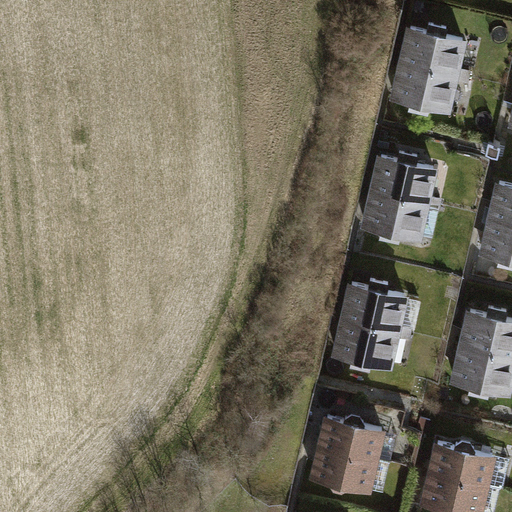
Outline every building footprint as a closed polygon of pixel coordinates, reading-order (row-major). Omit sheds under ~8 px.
[(461,67),(467,38),(448,34),(450,26),(431,21),(429,29),(411,25),(403,58),(471,74),(472,70),(461,67)] [(433,100),(452,105),(458,76),(470,78),(471,74),(403,58),(395,91),(413,96),(412,104),(431,108),(433,100)] [(503,144),(491,141),(489,152),(501,154),(503,144)] [(431,195),(437,166),(418,162),(420,153),(401,149),(399,157),(381,153),(373,186),(441,202),(442,197),(431,195)] [(511,183),(500,181),(492,214),(511,218),(511,183)] [(403,228),(422,232),(429,204),(440,206),(441,202),(373,186),(365,219),(384,223),(382,232),(401,236),(403,228)] [(511,218),(492,214),(485,247),(503,251),(501,259),(511,261),(511,218)] [(401,323),(408,294),(389,290),(391,281),(372,277),(370,285),(351,281),(344,314),(412,330),(413,325),(401,323)] [(511,318),(509,317),(511,309),(491,305),(490,313),(471,309),(463,342),(511,353),(511,318)] [(373,356),(393,360),(399,332),(411,334),(412,330),(344,314),(336,347),(354,351),(352,359),(372,364),(373,356)] [(493,384),(511,388),(511,353),(463,342),(456,375),(474,379),(472,387),(491,392),(493,384)] [(379,458),(386,428),(366,423),(367,420),(364,415),(352,412),(347,415),(347,418),(330,414),(322,445),(379,458)] [(432,418),(420,415),(418,426),(429,429),(432,418)] [(489,485),(497,455),(477,450),(477,447),(474,442),(462,439),(458,442),(457,445),(441,440),(433,471),(489,485)] [(351,484),(371,489),(379,458),(323,445),(315,476),(332,480),(331,482),(334,487),(346,490),(351,487),(351,484)] [(461,511),(462,511),(466,511),(482,511),(489,485),(433,472),(426,503),(442,507),(442,509),(443,511),(461,511)]
